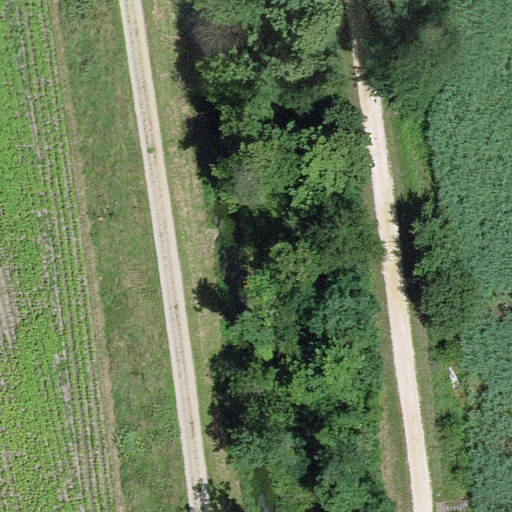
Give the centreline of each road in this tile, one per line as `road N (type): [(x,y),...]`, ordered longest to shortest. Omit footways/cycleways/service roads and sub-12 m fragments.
road 1 (track): [(122,0),(193,511)]
road 2 (track): [(359,0),(425,511)]
